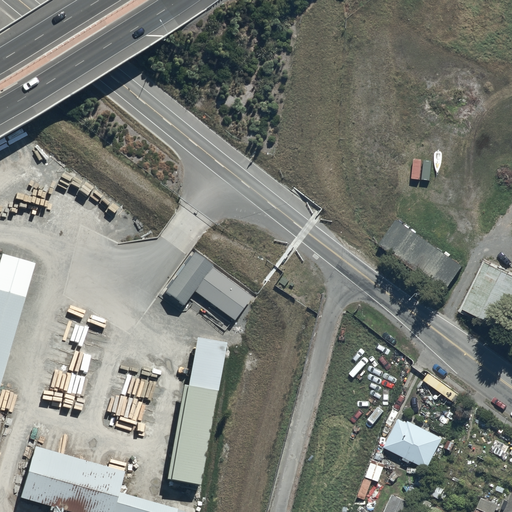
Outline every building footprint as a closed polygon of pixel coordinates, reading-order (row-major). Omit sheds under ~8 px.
[(415,194),(403,211),(412,217),(424,200),(415,194)] [(462,262),(397,216),(379,241),(444,288),(462,262)] [(251,296),(193,253),(164,292),(182,305),(194,291),(233,320),(251,296)] [(511,294),(511,272),(483,259),(461,307),(499,324),(511,294)] [(0,375),(23,295),(0,288),(0,375)] [(199,485),(224,342),(194,337),(170,480),(199,485)] [(383,445),(403,455),(402,458),(409,462),(410,459),(427,467),(442,437),(408,419),(407,421),(398,417),(383,445)] [(124,471),(33,445),(18,498),(66,511),(185,511),(118,493),(124,471)] [(372,457),(365,475),(378,480),(385,462),(372,457)] [(434,483),(429,493),(439,498),(440,496),(448,500),(452,493),(434,483)] [(503,509),(501,511),(511,511),(511,490),(509,498),(503,496),(498,507),(503,509)] [(392,492),(383,511),(384,511),(406,511),(411,502),(392,492)] [(420,496),(414,508),(423,511),(425,511),(431,501),(420,496)] [(493,511),(497,503),(481,496),(476,507),(475,506),(472,511),(493,511)]
